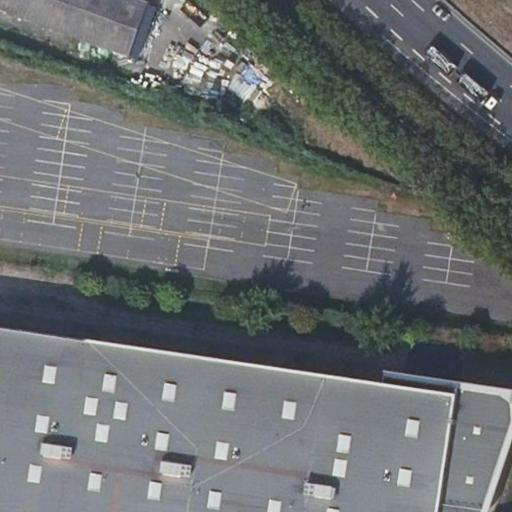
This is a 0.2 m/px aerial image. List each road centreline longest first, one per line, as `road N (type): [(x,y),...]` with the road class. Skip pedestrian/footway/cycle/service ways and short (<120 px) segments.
road 1 (unclassified): [(266,0),(355,86),(511,197)]
road 2 (motorway): [(401,0),(511,99)]
